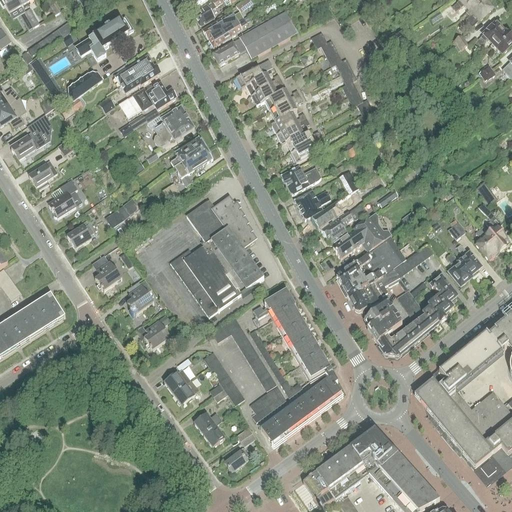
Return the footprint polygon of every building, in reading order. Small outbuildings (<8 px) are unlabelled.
[(10,16),(22,9),(17,0),(3,0),(1,1),(10,16)] [(33,0),(17,0),(22,9),(35,1),(33,0)] [(77,0),(83,10),(98,1),(97,0),(77,0)] [(185,0),(186,0),(191,9),(207,0),(185,0)] [(238,0),(215,0),(211,3),(206,7),(210,13),(215,10),(223,4),(222,2),(224,0),(229,6),(238,0)] [(250,0),(247,0),(237,6),(242,14),(255,6),(250,0)] [(366,8),(358,0),(356,0),(354,2),(362,12),(366,8)] [(462,0),(452,10),(456,14),(461,9),(461,10),(464,8),(469,13),(482,0),(462,0)] [(482,0),(469,13),(462,19),(472,30),(491,12),(485,5),(487,4),(482,0)] [(54,4),(48,8),(54,18),(60,15),(54,4)] [(214,21),(207,9),(192,18),(199,29),(214,21)] [(25,14),(35,30),(40,27),(31,11),(25,14)] [(29,33),(35,30),(25,14),(20,17),(29,33)] [(433,26),(443,19),(439,14),(429,21),(433,26)] [(231,29),(242,22),(238,15),(221,26),(219,23),(202,33),(207,43),(231,29)] [(284,15),(211,56),(218,69),(245,53),(250,62),(296,36),(284,15)] [(77,53),(74,55),(76,58),(79,56),(81,59),(88,55),(90,59),(94,57),(97,63),(106,58),(103,53),(129,36),(129,35),(134,33),(126,20),(121,23),(121,22),(75,50),(77,53)] [(234,33),(244,27),(242,22),(231,29),(207,43),(212,51),(236,37),(234,33)] [(63,28),(69,37),(74,33),(69,23),(63,28)] [(486,41),(492,47),(506,34),(501,29),(500,30),(495,25),(482,37),(483,38),(476,44),(479,48),(486,41)] [(64,40),(69,37),(63,28),(58,31),(64,40)] [(59,44),(64,40),(58,31),(53,35),(59,44)] [(399,32),(388,39),(391,44),(402,37),(399,32)] [(511,40),(506,34),(492,47),(485,54),(489,58),(493,54),(493,51),(494,50),(502,57),(511,47),(511,40)] [(54,48),(59,44),(53,35),(48,39),(54,48)] [(316,52),(319,50),(326,46),(321,36),(310,41),(316,52)] [(7,38),(0,43),(0,49),(2,52),(12,45),(7,38)] [(413,50),(405,38),(396,44),(404,56),(413,50)] [(457,49),(465,43),(462,38),(452,44),(456,49),(457,48),(457,49)] [(49,51),(54,48),(48,39),(43,42),(49,51)] [(73,39),(67,45),(70,49),(77,43),(73,39)] [(45,55),(49,51),(43,42),(38,46),(45,55)] [(457,48),(456,49),(458,51),(459,51),(461,53),(468,48),(465,43),(457,49),(457,48)] [(326,46),(319,50),(325,60),(336,54),(331,44),(326,46)] [(38,47),(28,54),(32,59),(42,52),(38,47)] [(330,70),(334,68),(341,64),(336,54),(325,60),(330,70)] [(33,63),(26,55),(21,58),(27,67),(33,63)] [(114,80),(119,88),(153,67),(148,59),(114,80)] [(270,72),(272,71),(271,69),(272,68),(269,62),(235,80),(241,91),(245,89),(267,77),(271,75),(270,72)] [(341,64),(334,68),(339,78),(351,72),(345,62),(341,64)] [(511,82),(511,63),(510,66),(503,73),(511,82)] [(154,69),(153,67),(119,88),(124,95),(124,96),(139,86),(141,88),(160,76),(156,68),(154,69)] [(27,68),(20,73),(24,78),(31,73),(27,68)] [(479,75),(482,79),(492,72),(488,68),(481,73),(481,74),(479,75)] [(43,71),(37,75),(61,112),(67,108),(43,71)] [(339,78),(345,88),(351,84),(356,82),(351,72),(339,78)] [(492,72),(482,79),(485,83),(487,82),(487,83),(495,77),(492,72)] [(73,105),(103,83),(98,76),(88,77),(67,92),(68,99),(73,105)] [(245,89),(250,99),(280,83),(278,77),(273,80),(274,82),(270,84),(267,77),(245,89)] [(255,109),(264,104),(277,97),(274,91),(277,89),(278,91),(283,88),(280,83),(250,99),(255,109)] [(341,90),(346,100),(357,95),(351,84),(345,88),(341,90)] [(153,107),(157,113),(176,100),(171,93),(167,95),(161,86),(146,95),(144,92),(132,99),(142,114),(153,107)] [(0,115),(17,104),(10,93),(6,96),(2,89),(0,90),(0,115)] [(42,89),(36,92),(38,99),(45,94),(42,89)] [(264,104),(269,114),(299,98),(297,94),(292,96),(293,98),(289,100),(286,93),(277,97),(264,104)] [(356,109),(362,105),(357,95),(346,100),(351,111),(356,109)] [(274,124),(292,115),(296,113),(292,105),(296,104),(297,105),(301,103),(299,98),(269,114),(274,124)] [(50,101),(41,108),(47,118),(51,115),(57,111),(50,101)] [(106,117),(115,110),(109,101),(99,108),(106,117)] [(367,103),(362,105),(356,109),(361,119),(372,113),(367,103)] [(24,115),(17,104),(0,115),(0,129),(1,131),(11,124),(16,131),(25,125),(20,118),(24,115)] [(73,106),(60,114),(65,121),(77,113),(73,106)] [(156,148),(161,149),(169,144),(170,140),(171,139),(174,144),(195,130),(181,109),(160,122),(163,126),(153,132),(157,137),(154,138),(153,143),(156,148)] [(372,113),(361,119),(357,120),(362,130),(376,122),(372,113)] [(270,126),(275,137),(305,121),(302,115),(298,117),(299,120),(295,122),(292,115),(274,124),(270,126)] [(130,127),(120,133),(124,139),(147,124),(142,117),(129,126),(130,127)] [(43,119),(38,122),(45,135),(51,131),(43,119)] [(280,147),(285,145),(302,136),(299,129),(303,127),(304,129),(308,127),(305,121),(275,137),(280,147)] [(285,145),(290,155),(320,139),(317,134),(312,136),(314,138),(310,140),(307,134),(302,136),(285,145)] [(18,147),(12,152),(19,163),(46,146),(40,136),(34,139),(32,136),(17,145),(18,147)] [(323,145),(320,139),(290,155),(296,166),(317,154),(314,147),(317,145),(318,147),(323,145)] [(174,170),(186,189),(193,185),(188,177),(213,162),(199,140),(174,156),(177,160),(170,165),(174,170)] [(68,142),(58,150),(64,159),(74,152),(68,142)] [(353,148),(342,155),(347,164),(358,157),(353,148)] [(154,154),(145,160),(149,167),(159,160),(154,154)] [(41,173),(29,180),(37,191),(54,181),(53,179),(58,176),(50,164),(40,171),(41,173)] [(136,175),(143,170),(140,165),(133,170),(136,175)] [(419,165),(414,169),(419,176),(424,172),(419,165)] [(300,172),(299,169),(281,178),(291,198),(321,182),(315,170),(303,177),(300,172)] [(91,170),(74,181),(80,190),(97,180),(91,170)] [(338,181),(343,189),(354,183),(349,175),(338,181)] [(376,191),(388,186),(383,175),(371,180),(376,191)] [(64,198),(48,208),(57,221),(82,206),(74,194),(77,192),(71,183),(59,191),(64,198)] [(354,183),(343,189),(348,198),(358,191),(354,183)] [(181,193),(176,185),(166,191),(171,200),(181,193)] [(496,204),(483,186),(476,191),(489,209),(496,204)] [(394,193),(377,205),(381,210),(398,198),(394,193)] [(294,203),(304,222),(322,213),(319,208),(330,202),(326,194),(315,200),(312,194),(294,203)] [(346,199),(313,221),(320,231),(342,215),(339,210),(344,207),(348,207),(353,204),(354,201),(350,197),(347,199),(346,199)] [(133,201),(122,209),(129,219),(140,211),(133,201)] [(218,203),(175,230),(217,297),(233,287),(239,297),(266,280),(218,203)] [(483,207),(478,211),(479,212),(487,220),(492,216),(484,207),(483,207)] [(117,213),(124,223),(129,219),(122,209),(117,213)] [(354,224),(357,222),(356,220),(363,215),(358,209),(321,234),(324,238),(331,247),(347,236),(342,229),(353,222),(354,224)] [(437,212),(429,219),(434,225),(442,219),(437,212)] [(119,226),(124,223),(117,213),(112,216),(119,226)] [(112,231),(119,226),(112,216),(105,222),(112,231)] [(340,243),(341,244),(332,250),(340,262),(368,243),(374,251),(392,238),(389,234),(379,235),(377,218),(376,216),(354,232),(355,234),(348,239),(347,238),(340,243)] [(491,223),(486,228),(492,235),(486,239),(499,254),(500,255),(510,247),(491,223)] [(86,224),(80,227),(81,230),(67,239),(75,253),(78,251),(80,254),(85,251),(83,248),(92,242),(90,239),(94,236),(86,224)] [(453,230),(461,240),(465,236),(458,226),(453,230)] [(455,244),(461,240),(453,230),(448,234),(455,244)] [(488,263),(499,254),(486,239),(481,232),(476,236),(479,240),(480,239),(481,241),(480,241),(482,243),(476,248),(488,263)] [(335,280),(342,291),(394,255),(386,244),(335,280)] [(427,248),(422,251),(429,260),(433,256),(427,248)] [(459,266),(472,281),(479,275),(478,274),(481,271),(468,255),(468,256),(463,250),(462,250),(461,248),(457,251),(459,253),(458,253),(463,260),(464,262),(459,266)] [(425,263),(429,260),(422,251),(418,254),(425,263)] [(425,263),(418,254),(414,258),(420,266),(425,263)] [(349,302),(361,296),(361,294),(394,273),(398,270),(402,267),(394,255),(342,291),(349,302)] [(134,268),(125,256),(120,259),(128,272),(134,268)] [(414,258),(410,261),(416,269),(420,266),(414,258)] [(466,286),(472,281),(459,266),(454,259),(453,260),(451,258),(448,261),(449,262),(449,263),(456,271),(450,276),(462,292),(468,287),(466,286)] [(412,272),(416,269),(410,261),(406,264),(412,272)] [(402,267),(408,275),(412,272),(406,264),(402,267)] [(96,274),(99,279),(94,282),(103,295),(122,282),(110,265),(96,274)] [(404,278),(408,275),(402,267),(398,270),(404,278)] [(394,273),(400,281),(404,278),(398,270),(394,273)] [(388,296),(385,290),(388,289),(389,291),(399,285),(398,283),(400,282),(400,281),(394,273),(361,294),(361,296),(349,302),(355,314),(359,315),(369,309),(370,311),(383,304),(381,300),(388,296)] [(0,282),(0,289),(1,290),(11,282),(8,277),(0,282)] [(443,299),(448,306),(456,300),(441,281),(431,289),(439,299),(440,301),(443,299)] [(15,287),(11,282),(1,290),(4,295),(15,287)] [(400,282),(398,283),(399,285),(405,294),(408,293),(400,282)] [(128,298),(132,303),(127,307),(136,320),(154,306),(147,296),(151,293),(144,283),(140,287),(141,289),(128,298)] [(4,295),(7,300),(18,292),(15,287),(4,295)] [(411,297),(414,302),(427,292),(423,287),(411,297)] [(22,297),(18,292),(7,300),(11,305),(22,297)] [(324,376),(326,379),(329,377),(332,375),(294,310),(296,309),(286,293),(264,306),(266,310),(263,312),(261,309),(253,313),(258,321),(271,314),(311,382),(323,375),(324,376)] [(409,294),(397,302),(399,307),(400,306),(402,312),(403,311),(406,317),(407,316),(411,322),(423,313),(414,302),(411,297),(409,294)] [(52,299),(24,317),(37,338),(66,321),(52,299)] [(442,317),(443,318),(452,311),(448,306),(443,299),(440,301),(439,299),(433,304),(438,311),(436,313),(441,318),(442,317)] [(422,317),(433,331),(446,321),(443,318),(442,317),(441,318),(436,313),(438,311),(433,304),(427,309),(429,312),(422,317)] [(388,308),(364,323),(374,338),(372,340),(377,347),(391,337),(399,331),(402,329),(388,308)] [(409,324),(422,340),(433,331),(422,317),(421,315),(409,324)] [(0,341),(9,356),(37,338),(24,317),(0,331),(0,341)] [(145,334),(148,338),(143,342),(152,354),(171,341),(162,329),(169,324),(165,319),(145,334)] [(494,332),(495,334),(489,339),(485,334),(468,348),(471,351),(464,357),(462,353),(434,376),(436,379),(435,381),(436,381),(422,392),(423,392),(419,396),(426,412),(428,411),(435,419),(431,422),(437,430),(440,428),(445,434),(442,437),(454,452),(457,450),(475,472),(476,471),(488,485),(508,468),(497,454),(502,450),(493,439),(484,447),(476,437),(485,430),(472,413),(460,399),(459,399),(455,394),(501,356),(502,357),(503,356),(502,355),(508,350),(511,355),(511,319),(496,333),(495,332),(494,332)] [(226,328),(229,332),(238,326),(235,322),(226,328)] [(400,336),(411,349),(422,340),(409,324),(402,329),(399,331),(402,335),(400,336)] [(241,331),(238,326),(229,332),(231,337),(241,331)] [(231,337),(229,332),(226,328),(221,331),(227,340),(231,337)] [(222,343),(227,340),(221,331),(216,333),(222,343)] [(231,337),(234,342),(244,336),(241,331),(231,337)] [(393,350),(400,358),(411,349),(400,336),(402,335),(399,331),(391,337),(395,342),(394,342),(398,346),(393,350)] [(218,345),(222,343),(216,333),(212,336),(218,345)] [(291,392),(255,333),(249,336),(289,401),(302,391),(299,386),(291,392)] [(247,341),(244,336),(234,342),(237,347),(247,341)] [(385,360),(396,361),(400,358),(393,350),(398,346),(394,342),(395,342),(391,337),(377,347),(385,360)] [(0,362),(9,356),(0,341),(0,362)] [(237,347),(240,352),(250,346),(247,341),(237,347)] [(240,352),(243,356),(253,350),(250,346),(240,352)] [(243,356),(246,361),(256,355),(253,350),(243,356)] [(246,361),(249,366),(259,360),(256,355),(246,361)] [(207,367),(216,361),(213,356),(204,362),(207,367)] [(179,367),(182,371),(193,364),(190,360),(179,367)] [(249,366),(252,371),(262,365),(259,360),(249,366)] [(219,365),(216,361),(207,367),(210,371),(219,365)] [(219,365),(210,371),(213,376),(222,370),(219,365)] [(252,371),(255,376),(265,370),(262,365),(252,371)] [(213,376),(216,380),(225,374),(222,370),(213,376)] [(255,376),(258,380),(268,374),(265,370),(255,376)] [(192,384),(183,372),(180,373),(177,376),(164,386),(173,398),(186,388),(192,384)] [(216,380),(219,385),(228,379),(225,374),(216,380)] [(258,380),(261,385),(271,379),(268,374),(258,380)] [(329,377),(326,379),(329,383),(262,433),(274,448),(341,398),(333,388),(338,385),(334,379),(332,375),(329,377)] [(219,385),(220,387),(222,390),(231,383),(228,379),(219,385)] [(261,385),(264,390),(273,384),(271,379),(261,385)] [(214,380),(209,383),(212,389),(217,385),(214,380)] [(222,390),(224,392),(225,394),(234,388),(231,383),(222,390)] [(192,384),(186,388),(173,398),(181,409),(195,399),(193,397),(199,393),(192,384)] [(276,388),(273,384),(264,390),(267,394),(276,388)] [(222,390),(220,387),(208,396),(212,401),(224,392),(222,390)] [(237,393),(234,388),(225,394),(228,398),(228,399),(237,393)] [(286,403),(277,389),(273,392),(278,401),(270,407),(265,411),(260,414),(256,418),(252,420),(256,425),(286,403)] [(228,398),(225,394),(224,392),(212,401),(216,407),(228,398)] [(273,392),(264,398),(270,407),(278,401),(273,392)] [(228,399),(231,403),(240,397),(237,393),(228,399)] [(493,396),(472,413),(485,430),(476,437),(484,447),(493,439),(502,450),(497,454),(508,468),(510,470),(511,468),(511,418),(505,410),(493,396)] [(244,403),(240,397),(231,403),(235,409),(244,403)] [(265,411),(270,407),(264,398),(259,402),(265,411)] [(260,414),(265,411),(259,402),(254,406),(260,414)] [(256,418),(260,414),(254,406),(249,409),(256,418)] [(194,426),(203,439),(216,429),(215,429),(221,424),(215,416),(209,421),(207,417),(194,426)] [(225,442),(216,429),(203,439),(212,451),(225,442)] [(235,439),(239,445),(252,437),(248,430),(235,439)] [(317,476),(316,477),(334,502),(335,503),(341,498),(357,486),(365,480),(369,477),(373,482),(400,511),(424,511),(436,506),(439,504),(439,503),(438,502),(437,503),(427,492),(417,481),(397,459),(398,458),(397,457),(396,457),(394,454),(393,454),(390,450),(390,449),(374,432),(359,443),(350,451),(342,456),(342,457),(317,476)] [(255,442),(252,437),(239,445),(243,450),(255,442)] [(239,456),(224,466),(232,476),(248,465),(245,461),(248,458),(243,451),(238,454),(239,456)] [(316,477),(304,485),(321,509),(334,502),(316,477)] [(352,504),(348,499),(344,502),(341,498),(335,503),(341,511),(352,504)]
